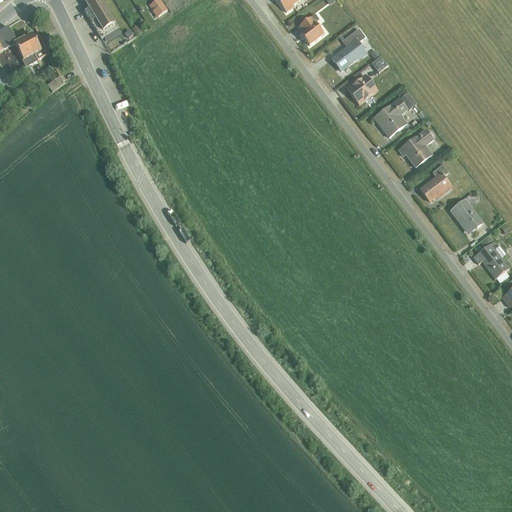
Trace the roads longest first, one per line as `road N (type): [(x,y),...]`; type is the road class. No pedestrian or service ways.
road 1 (unclassified): [(250,0),(511,345)]
road 2 (tertiary): [(140,175),(232,321),(401,511)]
road 3 (tertiary): [(140,175),(53,0)]
